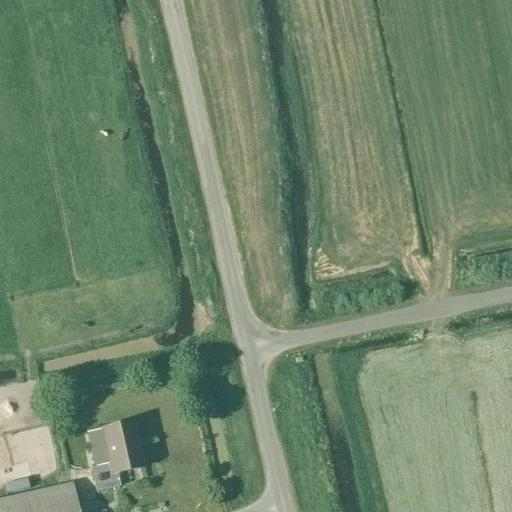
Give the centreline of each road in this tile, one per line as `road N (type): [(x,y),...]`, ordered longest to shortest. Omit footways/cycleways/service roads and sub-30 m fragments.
road 1 (unclassified): [(164,0),(251,350)]
road 2 (unclassified): [(251,350),(511,296)]
road 3 (unclassified): [(287,511),(251,350)]
